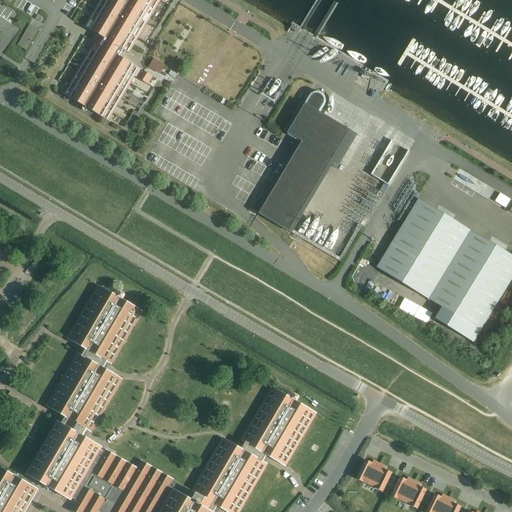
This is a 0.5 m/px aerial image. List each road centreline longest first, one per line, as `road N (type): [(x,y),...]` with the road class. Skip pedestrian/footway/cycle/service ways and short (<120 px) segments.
road 1 (unclassified): [(381,398),(0,175)]
road 2 (unclassified): [(367,236),(423,140),(190,0)]
road 3 (residential): [(335,292),(10,101)]
road 4 (residential): [(500,409),(335,292)]
road 5 (residential): [(511,471),(381,398)]
